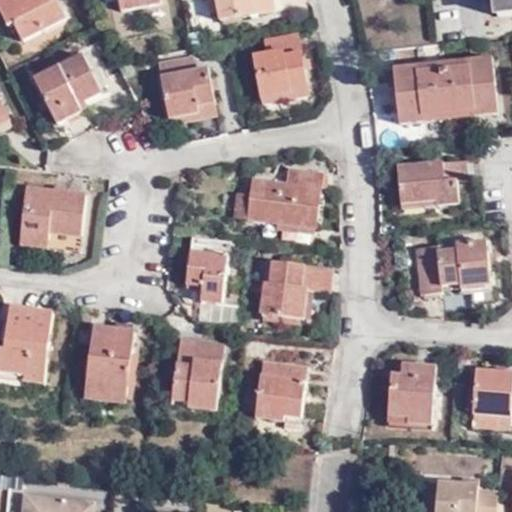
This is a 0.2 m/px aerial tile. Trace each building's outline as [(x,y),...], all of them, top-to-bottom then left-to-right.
[(72,29),(60,0),(53,0),(22,13),(15,0),(10,0),(0,3),(14,36),(22,33),(29,46),(72,29)] [(124,0),(127,10),(162,3),(161,0),(124,0)] [(274,13),(271,0),(216,0),(220,21),(274,13)] [(511,20),(511,0),(497,0),(500,22),(511,20)] [(291,93),(311,90),(303,38),(271,42),(272,60),(259,61),(265,103),(292,98),(291,93)] [(204,107),(221,104),(214,68),(197,71),(193,57),(162,61),(173,118),(206,112),(204,107)] [(400,125),(422,123),(422,115),(476,109),(476,117),(498,115),(492,61),(457,65),(458,72),(429,74),(430,67),(394,71),(400,125)] [(457,65),(430,67),(429,74),(458,72),(457,65)] [(105,101),(88,66),(42,87),(63,129),(85,119),(82,111),(105,101)] [(312,100),(311,90),(291,93),(292,98),(265,103),(265,109),(312,100)] [(0,127),(10,122),(0,101),(0,127)] [(223,115),(221,104),(204,107),(206,112),(173,118),(174,124),(223,115)] [(422,115),(422,123),(476,117),(476,109),(422,115)] [(436,203),(436,208),(459,207),(459,186),(468,186),(468,166),(399,172),(401,206),(436,203)] [(312,228),(320,178),(283,175),(280,190),(248,186),(248,197),(234,194),(229,217),(312,228)] [(53,240),(86,242),(89,201),(30,197),(26,245),(51,246),(53,240)] [(84,260),(86,242),(53,240),(51,246),(26,245),(26,254),(84,260)] [(202,304),(224,306),(231,248),(194,242),(188,287),(204,288),(202,304)] [(439,250),(416,251),(420,297),(445,295),(445,288),(460,287),(461,292),(492,289),(489,245),(456,247),(456,253),(440,255),(439,250)] [(325,298),(330,275),(278,267),(270,318),(310,323),(313,294),(325,298)] [(230,304),(224,306),(202,304),(198,324),(215,324),(208,318),(208,315),(212,310),(223,311),(230,307),(230,304)] [(0,383),(49,391),(56,324),(13,317),(6,357),(0,355),(0,383)] [(131,400),(142,337),(101,333),(90,396),(131,400)] [(221,416),(229,349),(189,344),(181,402),(197,403),(199,413),(221,416)] [(309,415),(315,365),(272,357),(265,416),(287,419),(292,413),(309,415)] [(411,419),(410,428),(434,429),(437,370),(403,368),(402,377),(391,377),(390,418),(411,419)] [(473,418),(511,418),(511,376),(476,374),(473,418)] [(389,427),(410,428),(411,419),(390,418),(389,427)] [(435,511),(437,493),(418,491),(416,511),(435,511)] [(493,511),(494,501),(476,501),(475,494),(437,493),(435,511),(493,511)] [(94,511),(95,507),(24,500),(23,511),(94,511)]
